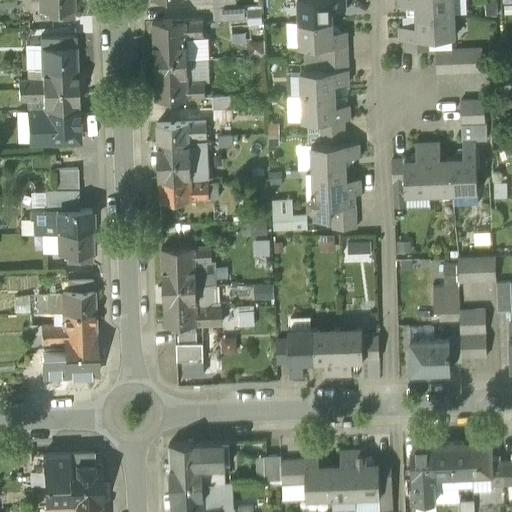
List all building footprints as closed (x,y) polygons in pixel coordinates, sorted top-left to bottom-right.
[(21,0),(22,11),(39,10),(38,0),(21,0)] [(72,0),(38,0),(39,10),(48,10),(73,9),(72,0)] [(212,0),(213,8),(233,7),(232,0),(212,0)] [(297,0),(299,23),(332,22),(332,11),(346,10),(345,0),(297,0)] [(453,0),(397,0),(398,7),(415,6),(415,17),(454,15),(453,0)] [(233,7),(213,8),(214,21),(236,20),(236,7),(233,7)] [(73,9),(48,10),(48,20),(73,19),(73,9)] [(246,15),(247,35),(264,35),(263,14),(246,15)] [(454,15),(415,17),(416,26),(398,27),(399,40),(405,40),(429,39),(449,38),(455,38),(454,15)] [(202,21),(186,22),(187,37),(203,37),(202,21)] [(186,22),(154,23),(155,42),(187,41),(187,37),(186,22)] [(332,22),(299,23),(299,48),(323,48),(347,47),(346,32),(333,33),(332,22)] [(75,36),(40,38),(40,48),(75,47),(75,36)] [(449,38),(429,39),(429,51),(435,51),(447,50),(449,50),(449,38)] [(429,39),(405,40),(405,52),(429,51),(429,39)] [(187,41),(155,42),(155,61),(187,60),(187,41)] [(247,45),(247,58),(265,57),(265,45),(247,45)] [(75,47),(40,48),(41,69),(75,68),(76,68),(75,47)] [(347,47),(323,48),(323,59),(347,58),(347,47)] [(40,48),(25,48),(26,70),(41,70),(41,69),(40,48)] [(481,49),(470,50),(471,73),(482,73),(481,49)] [(447,50),(435,51),(436,75),(448,74),(447,50)] [(449,50),(447,50),(448,74),(459,74),(458,50),(449,50)] [(470,50),(458,50),(459,74),(471,73),(470,50)] [(347,58),(323,59),(324,71),(348,70),(347,58)] [(208,59),(187,60),(188,78),(188,82),(204,82),(204,83),(209,83),(208,59)] [(187,60),(155,61),(156,80),(188,78),(187,60)] [(75,68),(41,69),(41,70),(42,70),(42,80),(42,90),(76,88),(75,68)] [(41,70),(26,70),(26,80),(42,80),(42,70),(41,70)] [(324,71),(300,72),(301,97),(335,96),(334,85),(348,85),(348,70),(324,71)] [(188,78),(156,80),(157,100),(189,98),(188,82),(188,78)] [(26,80),(18,81),(18,91),(42,90),(42,80),(26,80)] [(204,82),(188,82),(189,98),(205,98),(204,83),(204,82)] [(76,88),(42,90),(43,100),(43,110),(77,109),(76,88)] [(18,91),(19,101),(43,100),(42,90),(18,91)] [(237,96),(212,97),(213,109),(215,109),(233,109),(238,109),(237,96)] [(335,96),(301,97),(302,122),(320,121),(344,120),(350,120),(349,106),(335,106),(335,96)] [(472,101),(460,102),(461,126),(473,125),(472,101)] [(483,101),(472,101),(473,125),(484,125),(483,101)] [(77,109),(43,110),(43,112),(44,132),(52,132),(77,131),(77,109)] [(233,109),(215,109),(215,118),(233,117),(233,109)] [(43,112),(28,112),(29,132),(44,132),(43,112)] [(344,120),(320,121),(321,133),(344,132),(344,120)] [(190,122),(158,124),(159,143),(191,142),(190,138),(190,122)] [(206,122),(190,122),(190,138),(207,137),(206,122)] [(231,125),(219,125),(219,135),(231,135),(231,125)] [(77,131),(52,132),(52,135),(53,141),(78,141),(77,131)] [(344,132),(321,133),(321,145),(345,144),(344,132)] [(231,135),(219,135),(219,143),(239,143),(239,135),(231,135)] [(463,158),(451,158),(453,194),(477,193),(475,141),(462,142),(463,158)] [(191,142),(159,143),(159,162),(191,161),(191,142)] [(427,143),(415,144),(416,160),(403,160),(404,184),(405,196),(429,195),(427,143)] [(440,159),(440,143),(427,143),(429,195),(452,194),(453,194),(451,158),(440,159)] [(321,145),(311,146),(312,171),(346,169),(345,159),(359,158),(359,144),(345,144),(321,145)] [(404,184),(403,160),(392,161),(392,185),(404,184)] [(191,161),(159,162),(160,180),(192,179),(191,161)] [(76,169),(54,170),(55,180),(77,180),(76,169)] [(346,169),(312,171),(313,196),(331,195),(355,194),(361,194),(360,180),(346,180),(346,169)] [(192,179),(160,180),(161,200),(193,199),(192,183),(192,179)] [(77,180),(55,180),(55,190),(55,191),(77,190),(77,189),(77,180)] [(208,183),(192,183),(193,199),(209,198),(208,183)] [(404,184),(392,185),(393,209),(406,208),(405,196),(404,184)] [(77,190),(55,191),(55,190),(48,191),(48,203),(49,211),(79,210),(78,189),(77,189),(77,190)] [(453,194),(452,194),(453,206),(478,205),(477,193),(453,194)] [(355,194),(331,195),(331,207),(355,206),(355,194)] [(331,195),(313,196),(314,219),(332,218),(331,207),(331,195)] [(355,206),(331,207),(332,218),(355,217),(355,206)] [(49,211),(32,212),(32,219),(33,235),(42,235),(57,234),(57,233),(91,232),(91,210),(79,210),(49,211)] [(355,217),(332,218),(332,230),(356,229),(355,217)] [(91,232),(57,233),(57,234),(58,254),(66,254),(91,253),(91,232)] [(57,234),(42,235),(43,256),(58,255),(58,254),(57,234)] [(211,247),(195,248),(195,263),(211,262),(211,247)] [(195,248),(163,249),(163,269),(195,267),(195,263),(195,248)] [(91,253),(66,254),(67,264),(92,263),(91,253)] [(483,257),(472,258),(473,282),(484,281),(483,257)] [(495,257),(483,257),(484,281),(496,281),(495,257)] [(472,258),(458,258),(459,282),(473,282),(472,258)] [(195,267),(163,269),(164,288),(196,286),(195,267)] [(92,281),(67,282),(67,292),(93,291),(92,281)] [(510,283),(496,283),(497,311),(511,311),(510,283)] [(196,286),(164,288),(165,306),(197,305),(196,286)] [(459,287),(447,287),(447,295),(448,313),(460,313),(460,310),(459,287)] [(67,292),(61,292),(61,293),(62,313),(94,312),(93,291),(67,292)] [(62,313),(61,293),(50,293),(50,313),(62,313)] [(48,309),(48,295),(39,295),(39,309),(48,309)] [(448,313),(447,295),(437,295),(438,314),(448,313)] [(165,306),(164,306),(165,326),(176,326),(198,325),(197,310),(197,305),(165,306)] [(221,309),(197,310),(198,325),(203,325),(222,324),(221,309)] [(485,309),(473,310),(474,334),(486,333),(485,309)] [(473,310),(460,310),(460,313),(460,334),(474,334),(473,310)] [(94,312),(62,313),(63,324),(63,334),(94,333),(94,312)] [(409,324),(409,341),(432,340),(432,323),(409,324)] [(63,324),(40,325),(40,335),(41,335),(63,334),(63,324)] [(176,326),(176,332),(185,332),(197,331),(197,343),(203,343),(203,334),(203,325),(198,325),(176,326)] [(362,326),(337,327),(339,375),(352,375),(351,361),(363,361),(362,337),(362,326)] [(337,327),(313,328),(314,362),(325,362),(326,376),(339,375),(337,327)] [(313,328),(288,329),(288,339),(289,363),(290,377),(304,376),(304,363),(314,362),(313,328)] [(185,332),(176,332),(176,344),(197,343),(197,331),(185,332)] [(94,333),(63,334),(63,343),(64,354),(95,353),(94,333)] [(216,333),(203,334),(203,343),(203,350),(216,350),(216,333)] [(486,333),(474,334),(475,358),(487,357),(486,333)] [(63,334),(41,335),(41,345),(63,343),(63,334)] [(474,334),(460,334),(461,339),(461,352),(461,358),(475,358),(474,334)] [(40,335),(30,335),(30,345),(41,345),(41,335),(40,335)] [(378,336),(362,337),(363,361),(371,360),(379,360),(378,336)] [(288,339),(276,339),(277,363),(282,363),(289,363),(288,339)] [(461,339),(448,340),(448,352),(461,352),(461,339)] [(432,340),(409,341),(410,373),(449,372),(448,352),(448,340),(432,340)] [(197,343),(176,344),(177,361),(203,360),(203,350),(203,343),(197,343)] [(221,345),(221,357),(235,357),(234,345),(221,345)] [(95,353),(64,354),(64,365),(64,376),(96,375),(95,353)] [(216,360),(203,360),(204,381),(217,380),(216,360)] [(64,365),(49,365),(42,365),(42,377),(64,376),(64,365)] [(490,442),(470,443),(472,476),(491,475),(492,475),(491,462),(490,442)] [(470,443),(452,444),(453,476),(472,476),(470,443)] [(228,444),(169,446),(171,484),(203,483),(204,483),(220,483),(222,482),(222,464),(229,464),(228,444)] [(452,444),(433,445),(435,477),(453,476),(452,444)] [(433,445),(413,445),(415,501),(436,501),(435,477),(433,445)] [(379,463),(367,464),(366,450),(353,451),(355,498),(379,497),(380,497),(380,487),(379,463)] [(340,451),(340,465),(330,465),(331,499),(355,498),(353,451),(340,451)] [(330,465),(319,466),(318,452),(304,453),(304,460),(305,484),(306,500),(331,499),(330,465)] [(93,453),(43,455),(45,486),(69,486),(68,464),(93,463),(93,453)] [(281,457),(264,457),(265,481),(282,480),(281,461),(281,457)] [(304,460),(293,461),(293,485),(305,484),(304,460)] [(293,461),(281,461),(282,480),(282,485),(293,485),(293,461)] [(501,461),(491,462),(492,475),(491,475),(491,485),(497,485),(502,485),(501,461)] [(93,463),(68,464),(69,486),(100,484),(99,463),(93,463)] [(391,463),(379,463),(380,487),(392,487),(391,463)] [(171,484),(170,484),(171,503),(204,502),(204,483),(203,483),(171,484)] [(221,511),(220,483),(204,483),(204,502),(204,511),(221,511)] [(100,484),(69,486),(70,506),(101,505),(100,484)] [(70,506),(69,486),(45,486),(46,507),(47,507),(70,506)] [(392,487),(380,487),(380,497),(379,497),(379,508),(392,508),(392,487)] [(204,511),(204,502),(171,503),(171,511),(204,511)]
